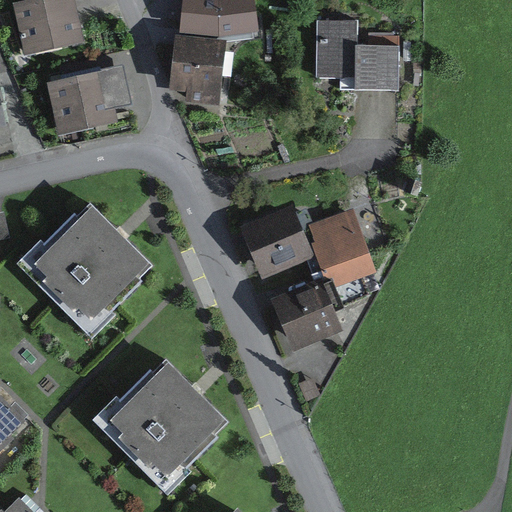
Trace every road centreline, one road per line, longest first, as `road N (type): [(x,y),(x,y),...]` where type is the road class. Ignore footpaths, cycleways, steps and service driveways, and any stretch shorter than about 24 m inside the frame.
road 1 (residential): [(323,511),(174,138)]
road 2 (residential): [(0,177),(174,138)]
road 3 (residential): [(174,138),(125,0)]
